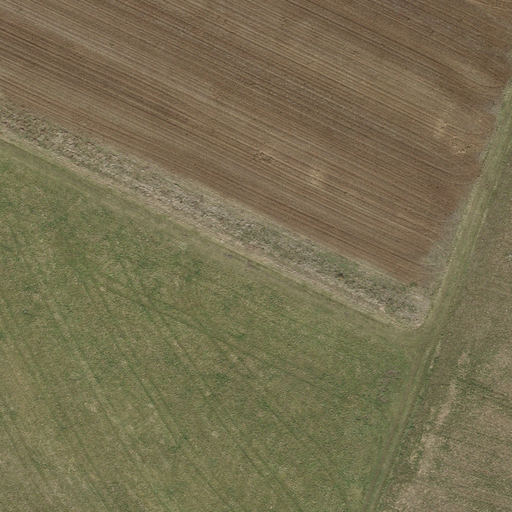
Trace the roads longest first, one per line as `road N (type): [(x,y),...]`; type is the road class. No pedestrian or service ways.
road 1 (track): [(0,147),(423,348),(511,113)]
road 2 (track): [(423,348),(363,511)]
